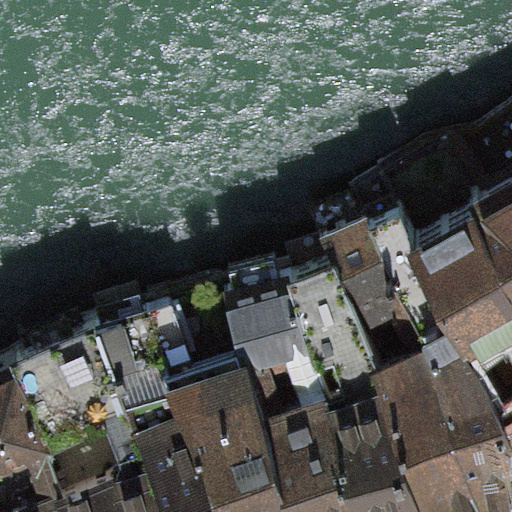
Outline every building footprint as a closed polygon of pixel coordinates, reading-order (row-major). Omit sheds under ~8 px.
[(511,184),(472,205),(480,225),(511,272),(511,184)] [(420,338),(423,357),(479,511),(511,511),(511,452),(465,336),(424,246),(404,202),(366,218),(420,338)] [(366,218),(321,238),(334,268),(378,371),(423,357),(420,338),(366,218)] [(511,272),(480,225),(424,246),(465,336),(511,452),(511,272)] [(286,245),(217,268),(244,352),(295,511),(370,511),(337,408),(346,406),(331,360),(321,329),(314,331),(297,279),(286,245)] [(321,329),(331,360),(346,406),(337,408),(370,511),(419,511),(379,395),(370,374),(378,371),(334,268),(297,279),(314,331),(321,329)] [(97,331),(118,386),(135,427),(167,511),(227,511),(200,401),(190,367),(178,302),(97,331)] [(167,511),(135,427),(118,386),(97,331),(13,364),(50,459),(64,495),(49,500),(53,511),(167,511)] [(295,511),(244,352),(190,367),(200,401),(227,511),(295,511)] [(378,371),(370,374),(379,395),(419,511),(479,511),(423,357),(378,371)] [(13,364),(0,370),(0,475),(50,459),(13,364)] [(50,459),(0,475),(0,511),(53,511),(49,500),(64,495),(50,459)]
